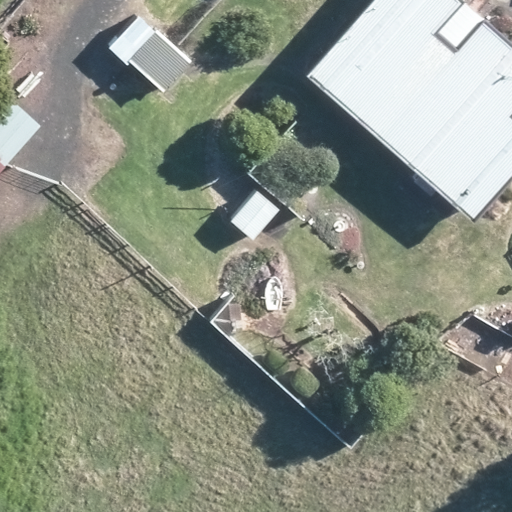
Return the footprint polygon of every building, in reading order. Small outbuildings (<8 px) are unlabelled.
[(511,58),(497,44),(447,0),(374,0),(310,72),(303,79),(466,225),(511,173),(511,125),(504,118),(511,108),(511,58)] [(81,75),(116,108),(134,89),(117,72),(150,39),(133,21),(81,75)] [(128,70),(157,97),(184,66),(155,39),(128,70)] [(0,176),(41,124),(1,93),(0,93),(0,176)] [(252,196),(226,227),(248,245),(273,214),(252,196)]
